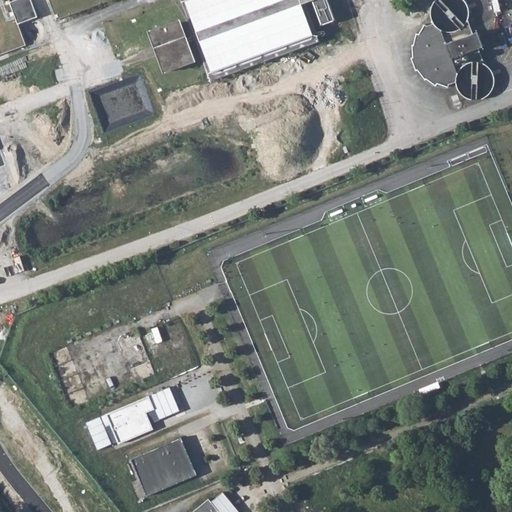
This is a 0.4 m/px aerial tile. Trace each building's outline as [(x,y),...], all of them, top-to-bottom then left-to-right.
[(18,24),(37,17),(31,0),(14,0),(9,2),(18,24)] [(181,0),(211,81),(316,42),(302,4),(313,0),(322,26),(336,21),(328,0),(181,0)] [(468,98),(474,100),(477,99),(486,96),(492,89),(494,84),(494,75),(489,67),(483,63),(478,48),(483,46),(477,32),(473,33),(467,20),(469,13),(467,4),(462,0),(435,0),(433,2),(430,11),(431,17),(433,24),(428,25),(426,24),(419,34),(416,33),(414,46),(412,46),(413,58),(411,58),(416,71),(418,70),(426,80),(427,79),(436,86),(438,84),(449,87),(450,84),(456,82),(458,88),(461,93),(468,98)] [(151,29),(165,66),(192,56),(178,20),(151,29)] [(148,393),(106,411),(118,441),(152,425),(149,419),(144,408),(153,405),(148,393)] [(148,496),(184,480),(180,471),(193,465),(182,438),(132,459),(148,496)] [(180,471),(184,480),(197,474),(193,465),(180,471)] [(383,481),(387,491),(398,486),(394,477),(383,481)] [(209,499),(192,511),(238,511),(223,492),(211,502),(209,499)] [(409,497),(394,502),(397,511),(413,511),(415,511),(409,497)]
